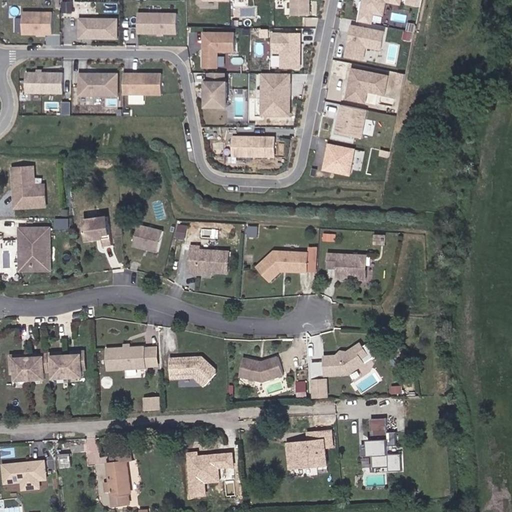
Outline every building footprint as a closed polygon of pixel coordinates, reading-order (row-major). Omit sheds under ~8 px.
[(290,0),(291,14),(310,14),(310,0),(290,0)] [(360,0),(357,20),(372,23),(374,14),(385,16),(387,2),(401,5),(402,0),(360,0)] [(178,9),(138,9),(137,33),(177,33),(178,9)] [(54,12),(24,12),(24,35),(54,36),(54,12)] [(118,16),(78,16),(78,39),(118,39),(118,16)] [(350,23),(344,54),(364,58),(366,45),(381,48),(385,30),(350,23)] [(202,32),(202,64),(222,63),(222,49),(237,49),(237,31),(202,32)] [(281,51),(281,68),(302,68),(302,31),(272,31),(271,51),(281,51)] [(391,74),(352,68),(347,97),(375,102),(377,96),(387,97),(391,74)] [(65,70),(25,70),(25,94),(65,94),(65,70)] [(291,71),(261,71),(260,115),(291,115),(291,71)] [(118,73),(78,72),(78,96),(118,96),(118,73)] [(163,72),(123,72),(123,96),(163,96),(163,72)] [(205,79),(204,107),(228,107),(229,80),(205,79)] [(329,102),(327,115),(337,116),(339,104),(329,102)] [(369,109),(340,104),(335,131),(363,137),(369,109)] [(272,134),(232,134),(232,158),(272,158),(272,134)] [(355,147),(327,141),(321,169),(350,175),(355,147)] [(54,188),(43,188),(44,167),(22,166),(20,206),(53,208),(54,188)] [(117,216),(92,220),(95,241),(105,240),(105,238),(112,237),(112,238),(113,246),(121,244),(117,216)] [(141,244),(167,251),(172,230),(147,223),(141,244)] [(60,269),(59,226),(28,227),(29,270),(60,269)] [(215,269),(232,270),(234,248),(204,245),(204,242),(195,241),(193,269),(202,270),(202,268),(215,269)] [(293,268),(313,268),(313,249),(279,247),(262,264),(274,279),(287,266),(291,266),(293,268)] [(343,273),(373,274),(374,249),(334,248),(333,263),(343,263),(343,273)] [(354,372),(372,362),(369,357),(376,353),(370,341),(355,350),(350,353),(340,353),(328,353),(329,374),(354,372)] [(113,368),(152,368),(153,347),(113,348),(113,368)] [(91,352),(15,357),(16,372),(20,372),(21,378),(50,376),(49,369),(58,369),(59,376),(88,374),(87,367),(92,367),(91,352)] [(212,384),(223,371),(223,367),(211,357),(208,358),(207,360),(202,361),(199,358),(179,357),(179,376),(204,376),(212,384)] [(270,380),(287,377),(284,358),(267,361),(247,360),(247,379),(270,380)] [(381,372),(359,381),(363,390),(385,381),(381,372)] [(330,378),(314,376),(312,396),(329,397),(330,378)] [(145,408),(161,408),(162,396),(146,395),(145,408)] [(402,462),(401,445),(388,445),(388,437),(397,437),(396,423),(387,423),(387,409),(371,410),(372,435),(361,435),(361,447),(372,446),(373,458),(388,458),(388,462),(402,462)] [(322,465),(331,464),(329,443),(339,442),(338,432),(325,433),(325,440),(318,441),(298,442),(299,462),(321,460),(322,465)] [(118,453),(119,463),(136,461),(139,461),(138,452),(118,453)] [(60,477),(60,459),(51,459),(51,461),(47,461),(44,459),(17,460),(18,479),(35,478),(36,486),(53,486),(53,478),(60,477)] [(119,463),(114,463),(115,480),(115,491),(116,504),(136,503),(136,493),(138,493),(136,461),(119,463)] [(234,505),(245,504),(244,489),(233,490),(234,505)]
